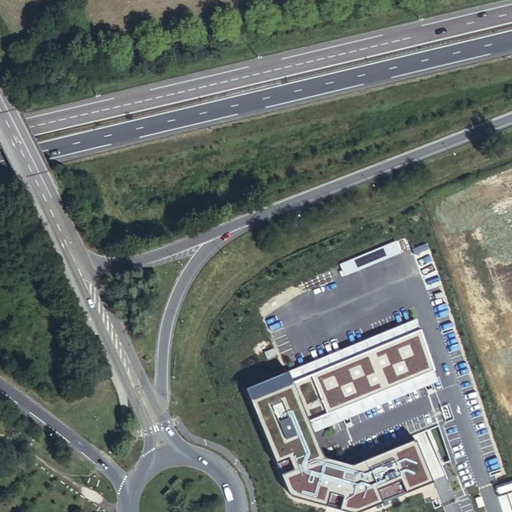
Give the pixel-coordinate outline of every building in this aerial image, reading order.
[(417,319),(291,371),(296,381),(421,330),(417,319)] [(316,432),(312,421),(437,370),(421,330),(296,381),(291,371),(246,390),(290,496),(327,507),(329,500),(341,503),(339,510),(346,511),(361,511),(433,483),(416,440),(353,465),(327,457),(316,432)] [(312,421),(316,432),(442,380),(437,370),(312,421)] [(0,492),(2,495),(13,485),(5,475),(0,478),(0,492)] [(31,483),(21,491),(32,504),(42,495),(31,483)] [(484,506),(481,497),(475,498),(478,508),(484,506)]
